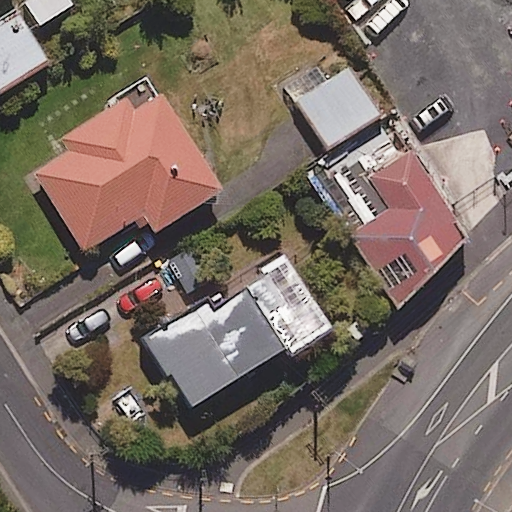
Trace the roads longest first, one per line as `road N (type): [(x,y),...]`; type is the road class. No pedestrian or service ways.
road 1 (secondary): [(414,511),(438,459),(511,357)]
road 2 (residential): [(0,398),(36,452),(105,511)]
